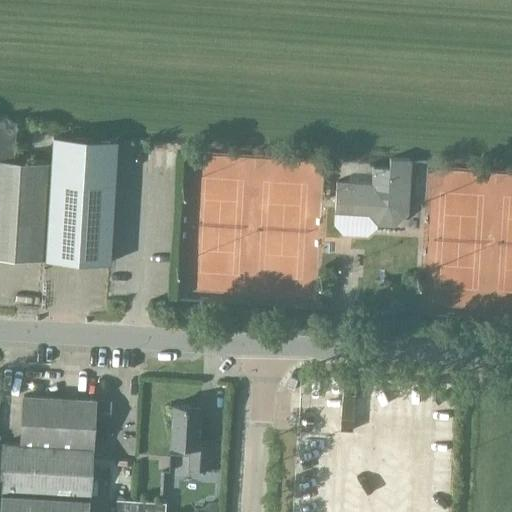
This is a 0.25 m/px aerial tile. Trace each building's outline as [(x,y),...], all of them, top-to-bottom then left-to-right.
[(0,257),(45,260),(52,161),(14,159),(17,122),(0,120),(0,257)] [(54,136),(52,161),(45,260),(109,265),(117,140),(54,136)] [(390,158),(390,163),(389,170),(373,169),(372,187),(336,185),(334,216),(372,219),(380,227),(396,227),(409,217),(412,171),(412,165),(413,160),(390,158)] [(342,381),(340,430),(352,430),(355,381),(342,381)] [(0,511),(85,511),(92,418),(108,419),(109,400),(86,399),(23,395),(20,444),(3,443),(3,445),(0,444),(0,511)] [(171,404),(168,445),(188,446),(187,468),(209,470),(211,438),(197,438),(199,406),(171,404)] [(116,499),(115,511),(132,511),(133,500),(116,499)] [(133,500),(132,511),(164,511),(165,501),(133,500)]
